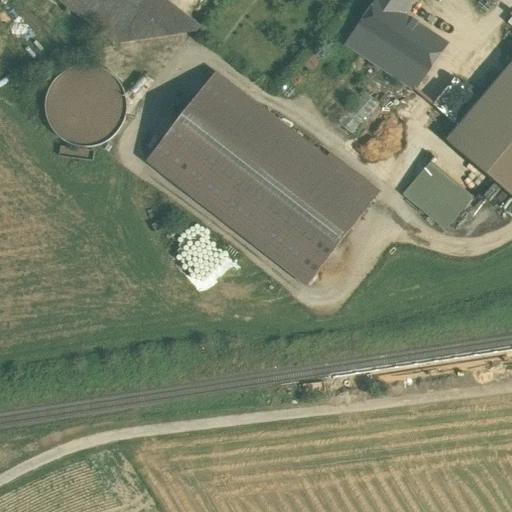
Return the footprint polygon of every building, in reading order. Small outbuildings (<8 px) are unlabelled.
[(144,4),(138,0),(57,0),(113,43),(144,4)] [(398,13),(378,0),(376,0),(357,28),(380,44),(426,76),(446,46),(398,13)] [(407,0),(378,0),(398,13),(407,0)] [(511,29),(511,14),(511,13),(503,22),(511,29)] [(380,44),(357,28),(346,44),(369,59),(380,44)] [(426,76),(380,44),(369,59),(368,61),(414,93),(426,76)] [(511,66),(447,143),(511,197),(511,66)] [(66,140),(109,144),(115,73),(54,68),(50,118),(68,120),(66,140)] [(325,162),(215,77),(149,161),(307,284),(377,195),(329,158),(325,162)] [(479,101),(454,80),(432,105),(457,126),(479,101)] [(473,199),(430,162),(402,195),(445,231),(473,199)]
